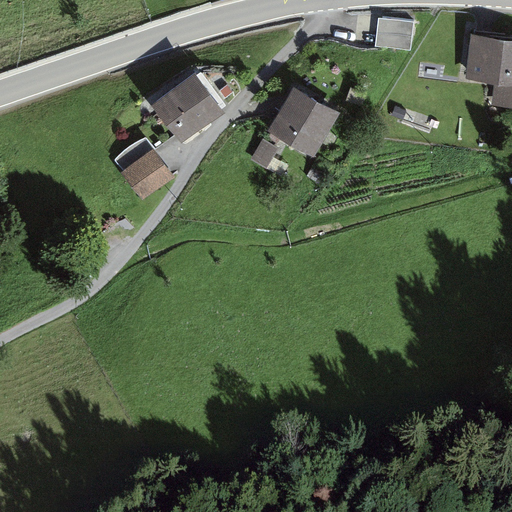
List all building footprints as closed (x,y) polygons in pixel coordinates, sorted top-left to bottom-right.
[(414,22),(378,19),(375,48),(411,52),(414,22)] [(511,39),(471,35),(466,82),(494,85),(492,106),(511,108),(511,39)] [(196,73),(152,105),(181,145),(225,113),(222,109),(226,106),(201,73),(198,75),(196,73)] [(294,87),(268,131),(314,158),(340,114),(294,87)] [(350,88),(346,101),(362,107),(367,93),(350,88)] [(263,139),(251,160),(266,169),(278,148),(263,139)] [(281,145),(273,167),(285,171),(294,149),(281,145)] [(154,149),(121,173),(142,201),(175,178),(154,149)]
